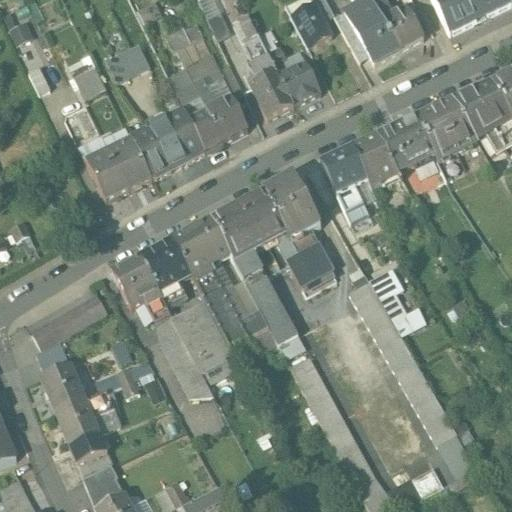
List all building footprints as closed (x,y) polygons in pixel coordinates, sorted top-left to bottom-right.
[(229,39),(216,12),(221,9),(216,0),(212,0),(197,8),(206,26),(212,39),(216,46),(229,39)] [(320,0),(307,0),(314,14),(315,13),(321,24),(321,23),(331,18),(320,0)] [(364,0),(348,0),(356,13),(358,17),(370,10),(364,0)] [(404,13),(391,21),(379,0),(364,0),(370,10),(397,58),(421,44),(404,13)] [(507,0),(441,0),(431,5),(448,40),(511,10),(507,0)] [(154,10),(139,17),(144,28),(159,21),(154,10)] [(370,10),(358,17),(356,13),(346,18),(357,39),(356,40),(358,43),(374,71),(397,58),(370,10)] [(314,14),(292,26),(307,55),(331,42),(321,23),(321,24),(315,13),(314,14)] [(357,39),(346,18),(334,25),(348,49),(358,43),(356,40),(357,39)] [(248,24),(233,32),(243,51),(258,43),(248,24)] [(206,26),(167,45),(173,58),(212,39),(206,26)] [(258,43),(243,51),(254,73),(258,71),(264,84),(261,86),(259,82),(247,88),(267,127),(293,113),(278,84),(267,61),(258,43)] [(138,51),(106,68),(117,90),(149,74),(138,51)] [(280,54),(267,61),(278,84),(288,79),(283,69),(287,67),(280,54)] [(89,60),(78,65),(81,70),(73,74),(77,81),(95,72),(89,60)] [(288,79),(278,84),(293,113),(319,100),(304,71),(288,79)] [(77,81),(73,83),(79,94),(100,83),(95,72),(77,81)] [(50,95),(39,73),(28,78),(39,100),(50,95)] [(231,77),(221,82),(231,103),(241,97),(231,77)] [(204,86),(193,91),(186,78),(170,86),(183,113),(184,112),(189,121),(191,120),(191,121),(204,114),(207,119),(189,128),(204,159),(247,138),(232,107),(215,115),(213,111),(216,110),(204,86)] [(511,79),(490,89),(511,126),(511,79)] [(100,83),(79,94),(84,104),(105,94),(100,83)] [(511,126),(490,89),(471,98),(493,135),(494,136),(502,132),(511,126)] [(493,135),(471,98),(452,107),(475,146),(485,140),(493,135)] [(475,146),(452,107),(416,124),(434,162),(437,167),(477,149),(475,146)] [(89,114),(70,125),(81,145),(100,134),(89,114)] [(184,118),(131,145),(151,186),(204,159),(189,128),(184,118)] [(434,162),(416,124),(377,143),(398,179),(434,162)] [(511,150),(502,132),(494,136),(504,154),(511,150)] [(494,136),(493,135),(485,140),(496,159),(504,154),(494,136)] [(398,179),(377,143),(352,154),(368,188),(372,197),(388,190),(389,193),(402,187),(398,179)] [(151,186),(131,145),(108,156),(128,198),(151,186)] [(352,154),(322,168),(345,218),(357,212),(350,196),(368,188),(352,154)] [(108,156),(85,168),(105,209),(128,198),(108,156)] [(4,176),(0,177),(0,199),(3,206),(15,200),(4,176)] [(320,232),(294,183),(264,199),(312,289),(333,278),(311,237),(320,232)] [(264,199),(211,227),(230,263),(243,287),(261,278),(251,260),(275,247),(302,295),(312,289),(264,199)] [(357,212),(345,218),(351,229),(356,226),(366,246),(378,240),(363,209),(357,212)] [(211,227),(172,248),(191,284),(194,289),(212,279),(214,278),(211,273),(230,263),(211,227)] [(23,229),(11,235),(17,248),(29,242),(23,229)] [(191,284),(172,248),(140,265),(160,301),(191,284)] [(160,301),(140,265),(112,280),(131,316),(145,309),(156,329),(171,321),(160,301)] [(248,345),(212,279),(194,289),(229,355),(248,345)] [(297,341),(265,282),(246,293),(275,347),(278,352),(297,341)] [(458,442),(369,287),(348,299),(438,452),(458,442)] [(96,303),(31,340),(42,358),(107,321),(96,303)] [(393,511),(374,484),(309,363),(290,374),(354,494),(367,511),(393,511)] [(71,373),(42,385),(55,418),(85,406),(71,373)] [(129,374),(116,379),(121,391),(134,386),(129,374)] [(134,386),(121,391),(127,404),(139,399),(134,386)] [(85,406),(55,418),(78,472),(107,460),(92,425),(114,416),(106,398),(85,406)] [(2,432),(0,432),(0,472),(16,466),(2,432)] [(107,460),(78,472),(83,485),(111,471),(107,460)] [(111,471),(83,485),(88,498),(114,484),(115,486),(118,484),(111,471)] [(438,472),(416,483),(425,503),(448,492),(438,472)] [(114,484),(88,498),(94,511),(129,511),(115,486),(114,484)] [(32,511),(24,496),(1,508),(3,511),(32,511)] [(182,496),(170,503),(175,511),(180,511),(189,508),(182,496)]
